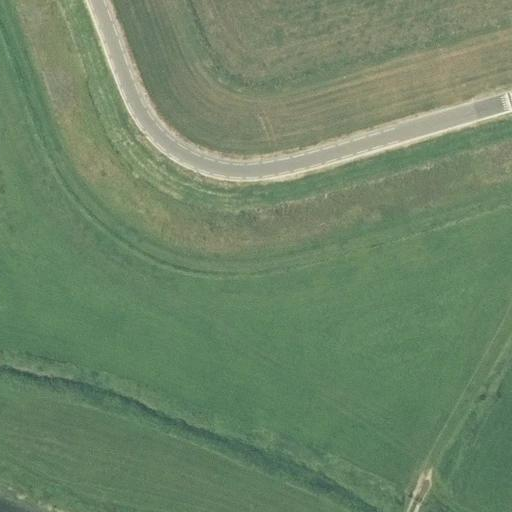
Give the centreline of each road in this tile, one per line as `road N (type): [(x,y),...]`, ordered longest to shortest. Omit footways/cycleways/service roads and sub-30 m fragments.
road 1 (unclassified): [(511,106),(274,174),(230,173),(190,160),(159,133),(104,0)]
road 2 (track): [(415,500),(511,298)]
